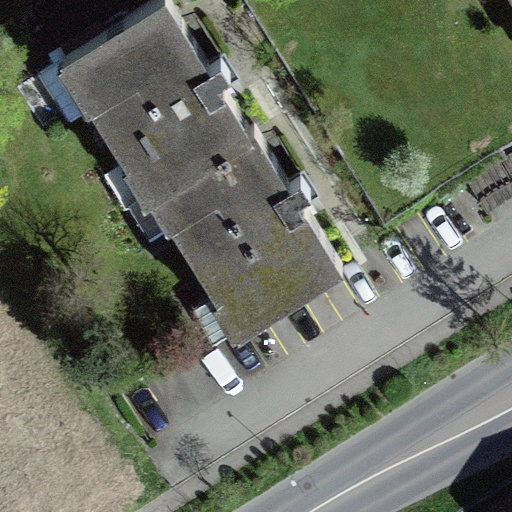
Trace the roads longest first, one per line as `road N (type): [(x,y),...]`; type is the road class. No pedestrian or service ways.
road 1 (residential): [(185,448),(511,245)]
road 2 (primary): [(511,396),(322,511)]
